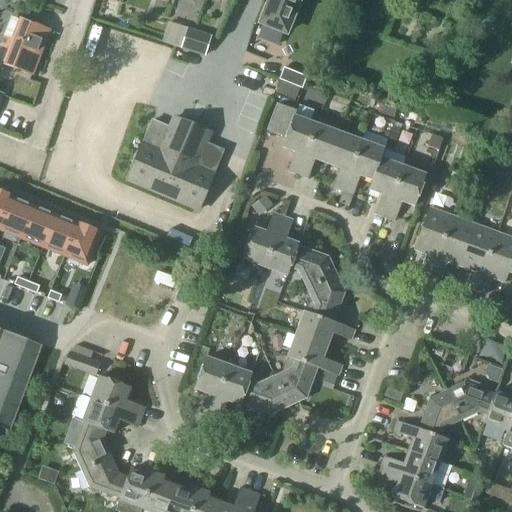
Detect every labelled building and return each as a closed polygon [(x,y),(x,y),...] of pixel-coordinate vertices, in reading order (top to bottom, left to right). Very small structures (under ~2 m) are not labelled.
[(269,0),(260,23),(287,33),(299,0),(269,0)] [(13,39),(5,35),(0,47),(0,62),(33,76),(50,30),(21,19),(13,39)] [(188,29),(182,48),(205,56),(211,37),(188,29)] [(284,69),(280,80),(300,88),(302,89),(307,78),(284,69)] [(280,80),(275,92),(295,100),(300,88),(280,80)] [(283,148),(295,152),(288,171),(299,175),(317,125),(296,116),(297,112),(295,111),(296,110),(283,104),(282,106),(279,105),(269,131),(287,138),(283,148)] [(175,119),(171,129),(153,122),(142,146),(128,181),(200,211),(215,176),(225,152),(206,144),(211,134),(199,129),(202,121),(190,117),(187,124),(175,119)] [(340,133),(317,125),(299,175),(309,178),(316,160),(328,165),(340,133)] [(344,191),(340,203),(349,206),(354,195),(361,177),(372,181),(381,159),(388,140),(366,132),(362,141),(344,191)] [(328,165),(341,169),(334,188),(344,191),(362,141),(340,133),(328,165)] [(368,190),(381,195),(374,214),(384,217),(403,167),(381,159),(372,181),(368,190)] [(427,176),(403,167),(384,217),(395,221),(402,202),(415,207),(427,176)] [(0,192),(0,227),(12,198),(0,192)] [(12,198),(0,227),(0,230),(21,239),(34,207),(12,198)] [(34,207),(21,239),(43,248),(56,215),(34,207)] [(415,250),(428,255),(422,271),(431,275),(453,217),(430,208),(415,250)] [(245,251),(242,258),(253,263),(251,268),(261,272),(264,266),(265,267),(283,217),(273,213),(266,232),(254,227),(245,251)] [(56,215),(43,248),(65,256),(78,224),(56,215)] [(293,221),(283,217),(265,267),(287,275),(290,268),(298,247),(299,244),(286,239),(293,221)] [(476,225),(453,217),(431,275),(440,278),(446,262),(460,267),(476,225)] [(78,224),(65,256),(87,266),(100,234),(78,224)] [(460,267),(472,271),(466,288),(476,292),(498,234),(476,225),(460,267)] [(511,238),(498,234),(476,292),(485,295),(492,278),(506,283),(509,273),(511,266),(511,238)] [(298,247),(290,268),(298,271),(307,289),(336,276),(328,258),(298,247)] [(307,289),(314,306),(311,314),(333,323),(344,294),(336,276),(307,289)] [(17,278),(14,285),(26,290),(29,282),(17,278)] [(29,282),(26,290),(37,294),(40,287),(29,282)] [(50,291),(47,299),(58,303),(62,296),(50,291)] [(354,331),(333,323),(311,314),(304,312),(295,335),(327,347),(332,334),(350,341),(354,331)] [(0,424),(10,428),(40,347),(0,332),(0,424)] [(287,357),(294,360),(317,369),(337,376),(341,366),(322,359),(327,347),(295,335),(287,357)] [(69,353),(65,365),(95,376),(99,364),(69,353)] [(194,388),(206,393),(199,412),(210,416),(228,366),(206,357),(194,388)] [(294,360),(290,369),(272,377),(286,406),(306,398),(317,369),(294,360)] [(251,374),(228,366),(210,416),(220,419),(227,401),(240,406),(240,403),(248,383),(251,374)] [(130,388),(99,377),(91,400),(141,418),(144,407),(125,400),(130,388)] [(255,386),(248,383),(240,403),(269,414),(286,406),(272,377),(255,386)] [(464,383),(447,391),(461,421),(478,412),(487,415),(487,416),(495,394),(483,390),(484,386),(470,380),(468,385),(464,383)] [(487,416),(487,415),(484,423),(507,432),(511,417),(511,383),(507,396),(496,392),(495,394),(487,416)] [(429,399),(418,429),(418,430),(440,438),(440,437),(443,429),(461,421),(447,391),(429,399)] [(91,400),(81,396),(78,399),(72,415),(73,419),(84,422),(85,423),(106,430),(105,431),(114,433),(118,421),(137,428),(141,418),(91,400)] [(511,417),(507,432),(502,446),(511,449),(511,417)] [(64,444),(75,448),(73,453),(82,471),(110,457),(102,440),(105,431),(106,430),(85,423),(84,422),(73,419),(64,444)] [(394,432),(413,439),(409,451),(440,463),(440,462),(448,440),(440,437),(440,438),(418,430),(418,429),(397,422),(394,432)] [(404,464),(385,456),(381,466),(444,490),(452,467),(440,462),(440,463),(409,451),(404,464)] [(82,471),(90,488),(119,499),(120,499),(128,478),(127,478),(119,475),(110,457),(82,471)] [(377,477),(396,484),(391,497),(423,508),(426,499),(439,504),(444,490),(381,466),(377,477)] [(120,499),(119,499),(118,501),(141,509),(154,472),(144,469),(143,474),(130,469),(127,478),(128,478),(120,499)] [(164,476),(154,472),(141,509),(148,511),(165,511),(175,485),(163,481),(164,476)] [(506,502),(510,491),(489,483),(485,495),(506,502)] [(188,490),(175,485),(165,511),(191,511),(200,489),(189,485),(188,490)] [(232,507),(220,502),(216,511),(241,511),(249,492),(239,488),(232,507)] [(210,493),(200,489),(191,511),(216,511),(220,502),(208,498),(210,493)] [(241,511),(253,511),(259,495),(249,492),(241,511)]
